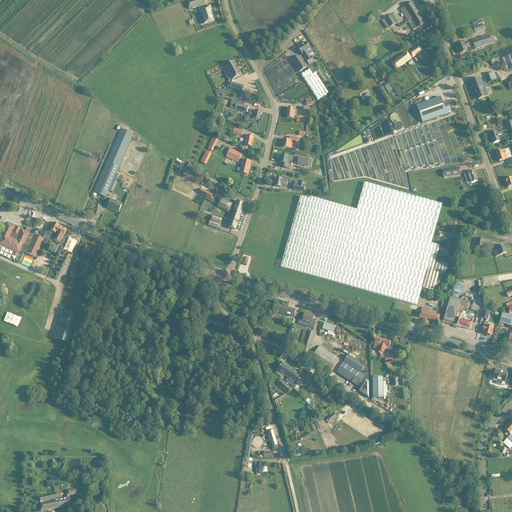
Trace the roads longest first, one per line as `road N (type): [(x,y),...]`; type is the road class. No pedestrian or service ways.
road 1 (tertiary): [(511,358),(223,276)]
road 2 (unclassified): [(511,233),(428,2)]
road 3 (tertiary): [(223,276),(0,189)]
road 4 (unclassified): [(223,276),(275,117),(255,67)]
road 5 (track): [(364,399),(434,451),(463,511)]
road 6 (unclassified): [(364,399),(248,332)]
road 7 (unclassified): [(283,455),(248,332)]
